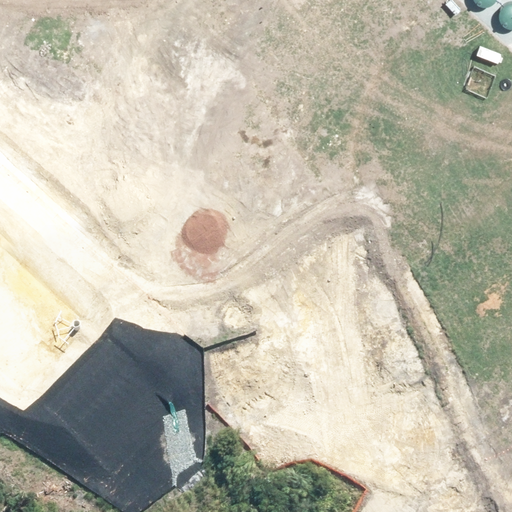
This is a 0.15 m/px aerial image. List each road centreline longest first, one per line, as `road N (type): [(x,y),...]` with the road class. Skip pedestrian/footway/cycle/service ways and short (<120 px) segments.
road 1 (residential): [(0,61),(53,122),(392,317)]
road 2 (residential): [(392,317),(511,183)]
road 3 (residential): [(392,317),(511,385)]
